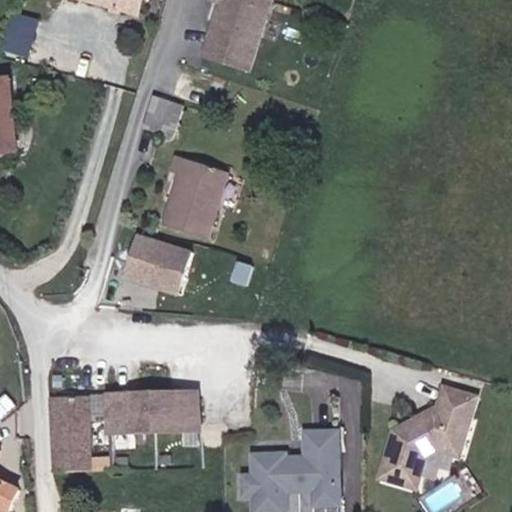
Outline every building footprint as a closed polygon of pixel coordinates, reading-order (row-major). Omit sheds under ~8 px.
[(83,0),(90,2),(89,7),(96,9),(98,4),(115,9),(117,0),(83,0)] [(223,79),(247,0),(186,0),(184,9),(193,12),(177,65),(223,79)] [(14,11),(6,51),(34,57),(43,17),(14,11)] [(169,114),(140,105),(130,138),(159,147),(169,114)] [(204,177),(152,163),(147,180),(159,183),(152,205),(149,205),(142,232),(185,244),(204,177)] [(173,259),(118,243),(105,285),(139,295),(167,279),(173,259)] [(240,287),(246,268),(232,264),(227,283),(240,287)] [(167,279),(139,295),(160,302),(167,279)] [(458,449),(475,388),(440,379),(434,401),(431,400),(424,404),(427,408),(418,414),(416,409),(391,424),(378,472),(416,482),(425,450),(437,443),(458,449)] [(193,397),(108,400),(95,400),(96,439),(193,433),(193,397)] [(79,405),(35,406),(41,480),(81,479),(79,405)] [(290,507),(289,485),(317,483),(318,498),(343,497),(338,424),(306,427),(307,451),(287,453),(286,449),(254,451),(255,472),(245,472),(247,491),(257,490),(258,510),(290,507)] [(193,433),(96,439),(97,478),(195,475),(193,433)] [(0,498),(10,477),(0,473),(0,498)]
